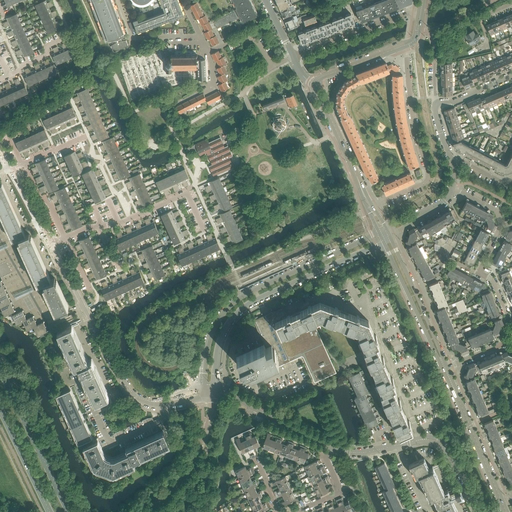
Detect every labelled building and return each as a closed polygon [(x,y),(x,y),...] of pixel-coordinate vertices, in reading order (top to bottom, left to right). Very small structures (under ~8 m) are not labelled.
[(90,0),(91,1),(92,4),(94,8),(95,12),(97,16),(98,20),(100,24),(101,28),(103,32),(104,36),(106,40),(115,37),(124,33),(123,29),(122,29),(121,25),(119,21),(118,17),(116,13),(115,9),(113,5),(112,2),(111,0),(90,0)] [(184,15),(177,0),(131,0),(132,0),(133,2),(135,3),(137,4),(139,5),(141,5),(142,5),(144,5),(146,4),(148,3),(149,2),(151,0),(159,0),(164,12),(138,22),(137,20),(133,21),(137,33),(169,21),(171,20),(172,20),(173,20),(175,20),(176,19),(176,18),(178,17),(184,15)] [(231,0),(233,3),(234,7),(235,7),(236,9),(235,9),(235,10),(233,11),(234,12),(237,18),(239,17),(239,18),(240,17),(242,20),(241,20),(243,24),(258,16),(256,12),(255,13),(252,6),(253,6),(249,0),(231,0)] [(291,2),(296,0),(290,0),(291,1),(289,1),(288,0),(285,0),(277,4),(280,10),(292,5),(291,2)] [(397,8),(394,0),(384,0),(381,1),(385,12),(397,8)] [(37,10),(52,4),(51,1),(47,3),(46,1),(35,5),(35,6),(36,5),(37,9),(37,10)] [(385,12),(381,1),(368,6),(373,17),(385,12)] [(373,17),(368,6),(367,2),(363,4),(363,2),(360,3),(362,6),(362,8),(356,11),(361,22),(373,17)] [(200,9),(197,3),(190,6),(193,13),(200,9)] [(50,10),(49,8),(53,6),(52,4),(37,10),(38,10),(40,14),(39,14),(39,15),(50,10)] [(291,14),(290,12),(293,11),(292,11),(295,9),(293,5),(292,5),(280,10),(282,15),(284,19),(292,15),(300,11),(299,9),(293,12),(294,13),(291,14)] [(204,16),(200,9),(193,13),(197,20),(198,19),(204,16)] [(41,20),(56,13),(55,11),(51,13),(50,10),(39,15),(40,15),(42,19),(41,19),(41,20)] [(237,18),(234,12),(227,16),(230,22),(237,19),(237,18)] [(4,25),(19,19),(19,18),(18,18),(16,14),(17,14),(17,13),(6,18),(8,21),(3,23),(4,25)] [(54,20),(53,17),(57,15),(56,13),(41,20),(42,20),(44,24),(43,24),(44,24),(54,20)] [(299,25),(297,21),(302,19),(303,19),(306,26),(317,22),(314,15),(307,17),(306,14),(301,17),(297,18),(296,16),(293,17),(293,16),(284,20),(286,24),(287,26),(288,30),(297,27),(297,26),(299,25)] [(355,24),(351,14),(345,16),(345,17),(343,18),(343,17),(337,19),(341,29),(342,29),(347,27),(349,26),(349,27),(349,26),(354,25),(354,24),(355,24)] [(208,22),(205,15),(204,16),(198,19),(201,26),(202,26),(202,25),(208,22)] [(230,22),(227,16),(220,19),(224,25),(230,22)] [(511,27),(507,16),(503,18),(507,28),(511,27)] [(507,28),(503,18),(498,20),(503,30),(507,28)] [(11,28),(21,23),(20,23),(19,19),(4,25),(5,28),(10,25),(11,28)] [(224,25),(220,19),(213,22),(217,29),(224,25)] [(341,29),(337,19),(332,21),(332,22),(330,23),(330,22),(324,24),(328,34),(329,34),(334,32),(336,31),(336,32),(336,31),(341,30),(341,29)] [(46,29),(61,22),(60,22),(61,22),(61,20),(60,20),(55,22),(54,20),(44,24),(44,25),(46,28),(45,29),(46,29)] [(503,30),(498,20),(494,22),(499,32),(503,30)] [(59,29),(57,27),(62,25),(61,22),(46,29),(48,33),(48,34),(59,29)] [(212,29),(209,23),(209,22),(208,22),(202,25),(202,26),(205,32),(205,33),(211,30),(212,29)] [(499,32),(494,22),(490,24),(495,34),(499,32)] [(8,35),(23,28),(21,24),(21,23),(11,28),(12,30),(7,33),(8,35)] [(328,34),(324,24),(318,26),(319,27),(317,28),(317,27),(311,29),(315,39),(316,39),(320,37),(321,37),(323,36),(323,37),(323,36),(328,35),(328,34)] [(495,34),(490,24),(486,26),(490,36),(495,34)] [(15,37),(26,33),(25,32),(23,29),(24,28),(23,28),(8,35),(9,37),(14,35),(15,37)] [(315,39),(311,29),(308,30),(308,29),(303,31),(303,32),(298,34),(302,44),(303,44),(307,42),(308,42),(309,41),(310,42),(310,41),(315,40),(315,39)] [(214,36),(211,30),(205,33),(205,32),(204,33),(207,40),(209,39),(214,36)] [(477,38),(479,37),(480,37),(478,34),(475,35),(473,31),(464,35),(467,40),(468,43),(469,43),(470,45),(478,40),(477,38)] [(12,44),(28,37),(27,37),(25,33),(26,33),(15,37),(16,40),(11,42),(12,44)] [(121,39),(124,37),(126,36),(125,33),(124,33),(115,37),(106,40),(104,41),(105,43),(106,43),(115,41),(117,41),(121,39)] [(216,36),(214,36),(209,39),(212,46),(219,43),(216,36)] [(19,47),(30,42),(29,42),(27,38),(28,38),(28,37),(12,44),(11,45),(12,47),(18,44),(19,47)] [(128,46),(126,40),(121,41),(121,39),(117,41),(115,41),(115,43),(111,46),(114,51),(119,49),(118,48),(121,47),(121,49),(128,46)] [(16,54),(32,47),(31,47),(29,43),(30,42),(19,47),(20,49),(15,52),(16,54)] [(76,56),(71,47),(73,46),(72,43),(70,44),(71,45),(68,47),(66,42),(64,43),(71,58),(71,57),(75,56),(76,56)] [(71,58),(64,43),(62,44),(64,49),(61,50),(66,60),(70,58),(70,59),(71,58)] [(34,52),(34,51),(33,52),(32,48),(32,47),(16,54),(17,56),(22,54),(24,57),(34,52)] [(66,60),(61,50),(59,51),(57,47),(55,48),(61,63),(62,62),(61,62),(65,60),(66,61),(66,60)] [(61,63),(55,48),(52,49),(54,53),(52,54),(56,65),(57,65),(56,64),(61,62),(61,63)] [(221,58),(218,51),(211,54),(215,61),(216,61),(222,58),(221,58)] [(197,70),(196,59),(196,57),(198,55),(197,54),(195,56),(192,56),(192,55),(191,55),(191,56),(187,56),(187,55),(186,55),(186,56),(182,56),(182,55),(181,55),(181,56),(177,56),(177,55),(176,55),(176,56),(174,57),(174,55),(171,55),(171,57),(170,57),(171,60),(167,60),(167,58),(166,58),(166,60),(165,60),(165,61),(166,61),(166,64),(165,64),(165,65),(166,65),(166,73),(171,73),(171,71),(175,71),(197,70)] [(510,66),(506,56),(502,58),(506,68),(510,66)] [(226,64),(223,57),(221,58),(222,58),(216,61),(219,67),(223,65),(224,65),(226,64)] [(506,68),(502,58),(498,60),(502,70),(506,68)] [(57,73),(52,62),(50,63),(48,59),(46,60),(47,64),(52,75),(53,75),(52,74),(56,72),(57,73)] [(206,80),(205,60),(198,60),(198,59),(196,59),(197,70),(198,70),(198,80),(206,80)] [(52,75),(47,64),(46,60),(43,61),(45,65),(43,67),(47,77),(48,77),(48,76),(52,75)] [(502,70),(498,60),(493,61),(498,72),(502,70)] [(498,72),(493,61),(489,63),(494,74),(498,72)] [(47,77),(43,67),(40,68),(38,63),(36,64),(43,79),(47,77)] [(399,70),(396,68),(396,67),(395,66),(395,67),(392,64),(387,66),(387,65),(386,64),(386,63),(371,68),(375,78),(389,72),(389,71),(391,70),(393,73),(393,75),(399,75),(399,70)] [(494,74),(489,63),(485,65),(489,75),(494,74)] [(43,79),(36,64),(34,65),(36,70),(33,71),(38,82),(38,81),(42,79),(42,80),(43,79)] [(227,72),(224,65),(223,65),(219,67),(217,69),(220,76),(224,73),(224,74),(227,72)] [(489,75),(485,65),(481,67),(485,77),(489,75)] [(485,77),(481,67),(477,69),(481,79),(485,77)] [(38,82),(33,71),(31,72),(29,68),(27,69),(33,84),(34,83),(33,83),(37,81),(38,82)] [(375,78),(371,68),(356,74),(356,75),(360,82),(360,83),(375,78)] [(33,84),(27,69),(24,70),(26,74),(24,75),(28,86),(29,86),(29,85),(33,83),(33,84)] [(481,79),(477,69),(473,70),(477,81),(481,79)] [(477,81),(473,70),(468,72),(469,75),(470,75),(473,82),(477,81)] [(473,82),(470,75),(469,75),(468,72),(464,74),(465,76),(470,86),(474,85),(473,82)] [(228,80),(224,74),(224,73),(220,76),(217,77),(221,84),(225,82),(228,80)] [(360,82),(356,75),(351,78),(351,77),(349,79),(344,82),(350,88),(360,82)] [(402,91),(402,82),(402,75),(399,75),(393,75),(392,75),(393,91),(402,91)] [(470,86),(465,76),(461,78),(465,88),(470,86)] [(28,93),(23,82),(21,83),(18,78),(16,79),(23,95),(24,95),(23,94),(27,92),(28,93)] [(23,95),(16,79),(14,80),(16,85),(14,87),(18,97),(19,97),(18,96),(23,95)] [(228,89),(225,82),(221,84),(218,85),(221,92),(228,89)] [(344,96),(350,88),(344,82),(341,86),(339,88),(340,89),(337,93),(344,96)] [(18,97),(14,87),(11,88),(9,83),(7,84),(14,99),(14,98),(18,97)] [(14,99),(7,84),(4,85),(7,90),(4,91),(9,101),(13,99),(14,99)] [(9,101),(4,91),(2,92),(0,88),(0,94),(4,104),(4,103),(8,101),(9,102),(9,101)] [(75,100),(90,94),(90,93),(89,93),(87,89),(88,89),(87,88),(77,93),(78,96),(74,98),(75,100)] [(510,99),(505,89),(501,91),(506,101),(510,99)] [(222,98),(220,93),(219,91),(212,94),(215,101),(222,98)] [(404,105),(403,98),(402,91),(393,91),(394,107),(404,105)] [(506,101),(501,91),(497,93),(501,103),(506,101)] [(344,105),(344,96),(337,93),(336,98),(335,98),(335,101),(336,101),(336,107),(344,105)] [(501,103),(497,93),(493,95),(497,105),(501,103)] [(90,94),(75,100),(76,102),(80,100),(81,103),(92,98),(91,98),(89,94),(90,94)] [(206,100),(205,98),(203,94),(196,97),(200,104),(206,100)] [(215,101),(212,94),(205,98),(206,100),(208,105),(215,101)] [(297,105),(293,95),(285,98),(290,108),(297,105)] [(497,105),(493,95),(489,96),(493,106),(495,109),(498,108),(497,105)] [(493,106),(489,96),(485,98),(489,108),(493,106)] [(200,104),(196,97),(189,100),(193,107),(200,104)] [(276,105),(284,102),(282,97),(263,104),(265,109),(272,106),(276,105)] [(79,110),(94,103),(93,103),(91,99),(92,99),(92,98),(81,103),(82,105),(78,107),(79,110)] [(484,108),(480,100),(481,100),(480,98),(475,100),(480,110),(484,108)] [(485,98),(481,100),(480,100),(484,108),(485,110),(489,108),(485,98)] [(193,107),(189,100),(183,104),(186,111),(193,107)] [(480,110),(475,100),(471,101),(476,111),(477,114),(481,112),(480,110)] [(476,111),(471,101),(467,103),(471,113),(476,111)] [(86,113),(96,108),(96,107),(95,108),(94,104),(94,103),(79,110),(80,112),(84,110),(86,113)] [(186,111),(183,104),(176,107),(179,114),(186,111)] [(348,116),(346,111),(344,105),(336,107),(338,111),(337,112),(338,114),(339,114),(341,119),(348,116)] [(406,120),(405,113),(404,106),(404,105),(394,107),(396,122),(406,120)] [(77,118),(75,114),(72,107),(71,108),(72,108),(67,110),(67,109),(74,124),(76,123),(74,119),(77,118)] [(83,119),(98,113),(98,112),(96,108),(86,113),(87,115),(82,117),(83,119)] [(74,124),(67,109),(66,110),(67,110),(63,112),(62,112),(67,122),(70,121),(71,125),(74,124)] [(67,122),(62,112),(58,114),(57,114),(64,129),(66,128),(64,123),(67,122)] [(100,117),(98,113),(83,119),(84,121),(89,120),(90,122),(100,117)] [(64,129),(57,114),(57,115),(53,116),(57,126),(60,125),(62,130),(64,129)] [(356,129),(351,120),(349,115),(348,116),(341,119),(347,134),(356,129)] [(57,126),(53,116),(52,116),(53,117),(49,119),(48,118),(55,133),(57,132),(55,128),(57,126)] [(281,116),(273,118),(274,122),(276,122),(277,128),(283,127),(281,116)] [(88,129),(102,122),(102,121),(102,122),(100,118),(101,118),(100,117),(90,122),(91,125),(87,127),(88,129)] [(55,133),(48,118),(48,119),(44,121),(44,120),(43,120),(48,131),(51,130),(52,134),(55,133)] [(409,135),(408,128),(406,121),(406,120),(396,122),(400,137),(409,135)] [(94,132),(105,127),(104,126),(102,123),(103,122),(102,122),(88,129),(89,131),(93,129),(94,132)] [(92,138),(107,131),(106,131),(104,127),(105,127),(94,132),(95,134),(91,136),(92,138)] [(362,144),(356,129),(347,134),(353,148),(362,144)] [(49,140),(47,136),(44,130),(40,132),(39,132),(46,147),(48,146),(46,141),(49,140)] [(109,136),(108,136),(106,132),(107,132),(107,131),(92,138),(93,140),(97,138),(98,141),(109,136)] [(46,147),(39,132),(39,133),(35,134),(40,144),(42,143),(44,148),(46,147)] [(40,144),(35,134),(34,134),(34,135),(30,137),(37,151),(39,150),(37,146),(40,144)] [(413,150),(412,143),(409,135),(400,137),(404,153),(413,150)] [(30,137),(30,136),(29,136),(30,137),(26,139),(25,138),(30,149),(33,148),(34,152),(37,151),(30,137)] [(101,149),(115,142),(115,141),(115,142),(113,138),(113,137),(103,142),(104,145),(100,146),(101,149)] [(30,149),(25,138),(25,139),(21,141),(21,140),(20,140),(27,155),(29,154),(27,150),(30,149)] [(229,158),(232,156),(230,151),(228,146),(224,147),(221,141),(220,138),(214,140),(211,141),(215,148),(212,150),(213,152),(216,151),(220,161),(213,164),(209,166),(213,177),(228,170),(233,167),(229,158)] [(213,152),(212,150),(215,148),(211,141),(207,143),(207,139),(187,148),(189,152),(196,148),(196,149),(197,149),(200,155),(206,152),(211,162),(212,162),(213,164),(220,161),(216,151),(213,152)] [(27,155),(20,140),(20,141),(16,143),(16,142),(15,143),(20,153),(23,152),(25,156),(27,155)] [(483,154),(478,151),(461,142),(461,141),(453,143),(454,147),(455,147),(454,149),(479,162),(483,154)] [(107,151),(118,147),(117,146),(117,147),(115,142),(116,142),(115,142),(101,149),(101,151),(106,149),(107,151)] [(369,158),(362,144),(353,148),(360,162),(369,158)] [(105,158),(120,151),(119,151),(117,147),(118,147),(107,151),(108,154),(104,156),(105,158)] [(418,165),(413,150),(404,153),(409,168),(418,165)] [(66,161),(82,154),(81,152),(76,154),(75,151),(64,156),(64,157),(65,157),(67,161),(66,161)] [(111,161),(122,156),(121,156),(119,152),(120,152),(120,151),(105,158),(106,160),(110,158),(111,161)] [(79,161),(78,159),(83,156),(82,154),(66,161),(66,162),(67,161),(69,165),(68,166),(79,161)] [(505,165),(497,161),(483,154),(479,162),(504,174),(504,173),(505,174),(508,172),(506,165),(505,165)] [(109,168),(124,161),(123,161),(122,157),(122,156),(111,161),(112,163),(108,165),(109,168)] [(375,172),(369,158),(360,162),(366,176),(368,175),(375,172)] [(32,171),(48,164),(48,163),(47,164),(45,160),(46,160),(46,159),(35,164),(36,167),(31,169),(32,169),(30,170),(31,171),(32,171)] [(71,171),(86,164),(85,162),(80,164),(79,161),(68,166),(69,166),(71,170),(70,170),(71,171)] [(115,170),(126,166),(126,165),(125,166),(124,162),(124,161),(109,168),(110,170),(114,168),(115,170)] [(39,173),(50,169),(50,168),(49,169),(47,164),(48,164),(32,171),(33,173),(38,171),(39,173)] [(84,171),(82,168),(87,166),(86,164),(71,171),(73,175),(73,176),(84,171)] [(113,177),(128,170),(126,166),(115,170),(117,173),(112,175),(113,177)] [(35,181),(52,173),(51,173),(50,169),(39,173),(41,176),(34,179),(35,181)] [(84,179),(100,172),(99,170),(94,172),(93,169),(82,174),(83,174),(85,178),(84,178),(84,179)] [(189,180),(185,169),(184,169),(184,170),(180,172),(180,171),(186,186),(188,185),(187,181),(189,180)] [(130,175),(128,171),(129,171),(128,170),(113,177),(114,179),(119,177),(120,180),(130,175)] [(186,186),(180,171),(179,171),(180,172),(176,174),(175,173),(180,184),(182,183),(184,187),(186,186)] [(97,179),(96,176),(101,174),(100,172),(84,179),(85,179),(87,183),(86,183),(86,184),(97,179)] [(379,180),(375,172),(368,175),(371,183),(379,180)] [(54,178),(52,174),(52,173),(35,181),(36,183),(43,180),(44,183),(54,178)] [(180,184),(175,173),(175,174),(171,176),(171,175),(170,176),(177,190),(179,189),(177,185),(180,184)] [(400,188),(414,182),(410,173),(396,179),(400,188)] [(127,185),(142,178),(141,178),(139,174),(140,174),(129,178),(130,181),(126,183),(127,185)] [(177,190),(170,176),(166,178),(166,177),(165,178),(170,188),(173,187),(175,191),(177,190)] [(206,189),(221,182),(220,182),(219,178),(219,177),(209,182),(210,185),(205,187),(206,189)] [(41,190),(56,183),(54,179),(55,179),(54,178),(44,183),(45,185),(38,188),(39,191),(41,190)] [(133,188),(144,183),(143,183),(141,179),(142,179),(142,178),(127,185),(128,187),(132,185),(133,188)] [(170,188),(165,178),(161,180),(167,195),(169,194),(168,189),(170,188)] [(89,188),(104,181),(103,179),(98,181),(97,179),(86,184),(87,184),(89,188),(88,188),(89,188)] [(385,195),(400,188),(396,179),(381,186),(384,192),(385,194),(385,195)] [(167,195),(161,180),(160,180),(161,181),(157,182),(156,182),(160,193),(163,191),(165,196),(167,195)] [(101,188),(100,186),(105,183),(104,181),(89,188),(89,189),(89,188),(91,193),(90,193),(91,193),(101,188)] [(213,192),(224,187),(223,187),(221,183),(222,183),(221,182),(206,189),(207,192),(212,189),(213,192)] [(59,188),(58,187),(56,184),(57,183),(56,183),(41,190),(42,192),(47,190),(48,193),(59,188)] [(131,195),(146,188),(145,188),(144,184),(144,183),(133,188),(134,191),(130,193),(131,195)] [(46,271),(34,245),(31,237),(28,231),(26,232),(25,230),(23,231),(21,227),(1,184),(0,184),(0,210),(14,241),(15,243),(19,241),(39,285),(39,284),(40,287),(45,285),(56,311),(60,310),(61,311),(66,309),(65,307),(68,306),(66,304),(65,304),(65,302),(66,302),(58,284),(57,285),(55,281),(56,281),(53,275),(51,276),(50,274),(48,275),(46,271)] [(51,200),(52,199),(67,192),(65,188),(65,187),(55,192),(56,195),(50,197),(51,200)] [(210,199),(226,192),(225,191),(225,192),(223,188),(224,187),(213,192),(214,194),(209,197),(210,199)] [(93,198),(108,191),(107,188),(102,191),(101,188),(91,193),(91,194),(91,193),(93,197),(92,197),(93,198)] [(148,193),(148,192),(147,193),(146,189),(146,188),(131,195),(130,195),(131,197),(136,195),(138,198),(148,193)] [(106,198),(104,195),(111,192),(110,190),(108,191),(93,198),(95,202),(95,203),(106,198)] [(59,202),(69,197),(69,196),(69,197),(67,193),(67,192),(52,199),(53,201),(58,199),(59,202)] [(217,201),(228,197),(228,196),(227,197),(225,193),(226,192),(210,199),(211,201),(216,199),(217,201)] [(135,204),(150,197),(148,193),(138,198),(139,200),(134,202),(135,204)] [(57,208),(72,201),(71,201),(69,197),(59,202),(60,204),(56,206),(57,208)] [(153,202),(152,202),(150,198),(151,198),(150,197),(135,204),(136,206),(141,204),(142,207),(153,202)] [(214,208),(230,201),(229,201),(227,197),(228,197),(217,201),(218,204),(213,206),(214,208)] [(467,213),(472,204),(468,202),(469,202),(469,201),(467,200),(466,201),(462,209),(464,210),(464,211),(467,213)] [(74,206),(73,206),(71,202),(72,202),(72,201),(57,208),(58,210),(62,209),(63,211),(74,206)] [(232,206),(231,206),(229,202),(230,202),(230,201),(214,208),(215,209),(213,210),(214,211),(220,208),(222,211),(232,206)] [(478,218),(482,209),(479,208),(479,207),(476,205),(475,205),(475,206),(472,204),(467,213),(470,214),(471,214),(475,216),(475,217),(478,218)] [(61,218),(76,211),(75,211),(74,208),(73,207),(74,207),(74,206),(63,211),(64,214),(60,216),(61,218)] [(493,215),(490,214),(490,213),(490,212),(486,210),(486,211),(482,209),(478,218),(481,220),(482,219),(485,221),(486,223),(493,221),(492,217),(493,215)] [(39,285),(19,241),(15,243),(14,241),(0,210),(0,276),(2,280),(2,281),(1,281),(3,285),(4,284),(4,285),(3,286),(5,289),(6,288),(6,289),(5,290),(7,294),(8,293),(8,294),(7,294),(8,298),(10,297),(10,298),(9,298),(10,302),(11,301),(12,302),(11,303),(12,306),(14,306),(13,307),(14,311),(15,310),(16,311),(17,313),(24,310),(24,311),(23,311),(24,315),(25,314),(25,315),(25,316),(26,319),(33,316),(34,316),(33,317),(35,320),(36,320),(36,321),(35,321),(37,325),(45,321),(45,322),(44,322),(45,326),(46,325),(46,326),(45,327),(47,330),(48,330),(48,328),(62,321),(63,324),(73,319),(71,315),(64,318),(62,313),(61,311),(60,310),(56,311),(45,285),(40,287),(39,284),(39,285)] [(163,220),(179,213),(178,211),(173,213),(171,210),(161,215),(161,216),(162,216),(163,220)] [(217,222),(232,214),(231,214),(230,210),(219,214),(221,217),(216,219),(217,222)] [(453,220),(455,219),(454,217),(453,215),(452,213),(450,211),(450,210),(448,211),(448,212),(445,214),(450,222),(453,221),(453,220)] [(67,221),(78,216),(78,215),(77,216),(76,212),(76,211),(61,218),(62,220),(66,218),(67,221)] [(176,220),(175,218),(180,215),(179,213),(163,220),(163,221),(164,220),(166,224),(165,225),(176,220)] [(224,224),(234,219),(232,215),(232,214),(217,222),(218,224),(223,221),(224,224)] [(450,222),(445,214),(442,215),(441,215),(438,216),(438,217),(437,217),(438,218),(435,219),(440,228),(442,227),(443,226),(442,225),(446,223),(446,224),(447,224),(450,222)] [(65,227),(80,220),(78,216),(67,221),(69,223),(64,225),(65,227)] [(158,232),(155,224),(154,222),(151,223),(149,218),(146,219),(153,235),(154,234),(158,232),(158,233),(158,232)] [(153,235),(146,219),(144,220),(146,225),(144,226),(149,237),(149,236),(153,234),(153,235)] [(219,232),(221,231),(236,224),(234,220),(234,219),(224,224),(225,227),(220,229),(218,230),(219,232)] [(440,228),(435,219),(431,221),(427,223),(427,224),(424,225),(429,234),(430,236),(441,230),(439,228),(440,228)] [(82,226),(82,225),(80,221),(80,220),(65,227),(66,229),(71,228),(72,230),(82,226)] [(167,230),(183,223),(182,220),(177,223),(176,220),(165,225),(166,225),(168,229),(167,229),(167,230)] [(493,231),(496,225),(494,224),(493,221),(486,223),(486,226),(484,230),(490,233),(491,231),(493,232),(493,231)] [(149,237),(144,226),(141,227),(139,222),(137,223),(144,239),(144,238),(148,236),(148,237),(149,237)] [(144,239),(137,223),(135,224),(137,229),(134,231),(139,241),(140,241),(139,240),(143,239),(144,239)] [(180,230),(179,227),(184,225),(183,223),(167,230),(168,230),(170,234),(169,234),(180,230)] [(228,234),(239,229),(238,228),(238,229),(236,225),(237,224),(236,224),(221,231),(222,233),(227,231),(228,234)] [(429,234),(424,225),(421,227),(420,227),(417,228),(416,229),(415,229),(414,229),(414,228),(408,231),(409,234),(408,237),(416,239),(417,237),(419,235),(421,239),(424,237),(423,236),(425,235),(426,236),(429,234)] [(139,241),(134,231),(132,232),(130,227),(127,228),(134,243),(135,243),(134,243),(139,241)] [(134,243),(127,228),(125,229),(127,234),(125,235),(130,245),(134,243)] [(225,241),(241,234),(241,233),(240,233),(238,229),(239,229),(228,234),(229,236),(224,238),(225,241)] [(487,236),(488,233),(480,229),(478,235),(486,239),(488,237),(488,236),(487,236)] [(172,239),(187,232),(186,230),(181,232),(180,230),(169,234),(170,235),(172,239)] [(511,237),(511,231),(508,232),(506,230),(503,236),(510,240),(511,237)] [(130,245),(125,235),(122,236),(120,231),(118,232),(125,247),(129,245),(130,245)] [(125,247),(118,232),(116,233),(118,238),(115,239),(120,250),(120,249),(124,247),(125,248),(125,247)] [(185,239),(183,237),(188,234),(187,232),(172,239),(172,240),(172,239),(174,243),(174,244),(185,239)] [(220,248),(215,238),(213,239),(210,234),(208,235),(215,250),(219,248),(220,248)] [(243,238),(242,238),(240,234),(241,234),(225,241),(226,243),(231,240),(232,243),(233,243),(243,238)] [(215,250),(208,235),(206,236),(208,241),(206,242),(210,252),(211,252),(215,250)] [(485,242),(486,239),(478,235),(475,240),(483,244),(484,242),(484,243),(485,242)] [(76,248),(92,241),(91,241),(89,237),(90,237),(89,236),(79,241),(80,244),(75,246),(76,248)] [(419,248),(415,242),(416,239),(408,237),(407,241),(405,242),(407,245),(407,246),(406,246),(410,253),(419,248)] [(210,252),(206,242),(203,243),(201,238),(199,239),(206,255),(206,254),(210,252),(210,253),(210,252)] [(206,255),(199,239),(196,240),(199,245),(196,246),(201,257),(201,256),(205,254),(205,255),(206,255)] [(482,246),(483,244),(475,240),(472,245),(481,250),(482,247),(482,246)] [(511,247),(511,245),(504,240),(501,246),(510,251),(511,248),(511,247)] [(83,251),(94,246),(93,245),(93,246),(91,242),(92,241),(76,248),(77,250),(82,248),(83,251)] [(201,257),(196,246),(194,247),(191,241),(189,242),(189,243),(196,259),(196,258),(200,256),(201,257)] [(196,259),(189,243),(187,244),(189,249),(187,250),(191,261),(192,261),(191,260),(196,258),(196,259)] [(479,253),(481,250),(472,245),(469,251),(477,255),(478,253),(479,253)] [(80,258),(96,251),(96,250),(95,251),(93,246),(94,246),(83,251),(84,253),(79,255),(80,258)] [(139,257),(154,251),(154,250),(153,251),(152,246),(141,250),(143,253),(137,256),(138,258),(139,257)] [(191,261),(187,250),(184,252),(181,246),(179,247),(187,263),(191,261)] [(511,252),(510,251),(501,246),(498,251),(506,255),(509,257),(511,252)] [(187,263),(179,247),(177,248),(180,254),(177,255),(181,264),(178,266),(179,268),(182,266),(182,265),(186,263),(187,263)] [(425,259),(419,248),(410,253),(412,256),(414,259),(415,261),(416,264),(425,259)] [(87,260),(98,255),(97,255),(95,251),(96,251),(80,258),(81,260),(86,258),(87,260)] [(146,260),(156,255),(154,251),(139,257),(140,260),(145,258),(146,260)] [(476,257),(477,255),(469,251),(467,256),(475,261),(477,258),(476,257)] [(505,257),(506,255),(498,251),(495,257),(504,261),(506,258),(505,257)] [(85,267),(100,260),(99,260),(98,256),(98,255),(87,260),(89,263),(84,265),(85,267)] [(144,267),(159,260),(158,260),(156,256),(156,255),(146,260),(147,263),(143,265),(144,267)] [(474,264),(475,261),(467,256),(464,262),(465,262),(464,265),(470,268),(473,264),(474,264)] [(503,264),(504,261),(495,257),(491,264),(498,268),(499,265),(500,266),(501,264),(502,264),(503,264)] [(431,269),(425,259),(416,264),(418,267),(420,270),(422,274),(431,269)] [(92,270),(102,265),(102,264),(101,265),(100,261),(100,260),(85,267),(86,269),(91,267),(92,270)] [(150,270),(161,265),(160,264),(160,265),(158,261),(159,260),(144,267),(145,269),(149,267),(150,270)] [(89,277),(104,270),(104,269),(102,265),(92,270),(93,272),(88,274),(89,277)] [(148,276),(163,270),(163,269),(162,270),(160,265),(161,265),(150,270),(151,272),(147,274),(148,276)] [(452,278),(456,270),(449,266),(445,272),(447,273),(446,275),(448,276),(449,277),(452,278)] [(144,283),(139,272),(136,273),(134,267),(132,268),(132,269),(139,285),(140,285),(139,284),(143,282),(144,283)] [(139,285),(132,269),(130,270),(132,275),(130,276),(134,287),(135,287),(135,286),(139,284),(139,285)] [(434,275),(431,269),(422,274),(424,277),(425,279),(426,279),(427,281),(428,281),(439,275),(440,274),(438,272),(434,275)] [(511,276),(509,271),(507,271),(506,269),(500,272),(502,276),(501,276),(501,277),(502,280),(511,276)] [(107,275),(106,274),(104,270),(105,270),(104,270),(89,277),(90,279),(95,277),(96,279),(107,275)] [(165,275),(165,274),(164,274),(162,270),(163,270),(148,276),(149,278),(153,277),(154,279),(165,275)] [(457,280),(461,272),(456,270),(452,278),(454,280),(455,280),(455,279),(457,280)] [(134,287),(130,276),(127,277),(125,272),(123,273),(129,289),(130,289),(130,288),(134,286),(134,287)] [(462,284),(467,275),(461,272),(457,280),(459,281),(459,282),(462,284)] [(129,289),(123,273),(120,274),(123,279),(120,281),(125,291),(125,290),(129,289)] [(468,286),(472,278),(467,275),(462,284),(465,285),(466,285),(468,286)] [(511,282),(511,278),(511,276),(502,280),(503,283),(504,284),(505,283),(505,285),(511,282)] [(120,293),(113,278),(113,277),(110,278),(113,284),(111,285),(115,295),(116,295),(119,293),(120,294),(120,293)] [(125,291),(120,281),(118,282),(115,277),(113,278),(120,293),(124,291),(125,291)] [(473,289),(477,281),(472,278),(468,286),(470,287),(470,288),(473,289)] [(115,295),(111,285),(108,286),(106,281),(104,282),(111,298),(111,297),(115,295),(115,296),(115,295)] [(486,288),(484,284),(477,281),(473,289),(476,291),(477,291),(479,292),(480,288),(483,289),(486,288)] [(111,298),(104,282),(101,283),(104,288),(101,289),(106,300),(106,299),(110,297),(110,298),(111,298)] [(443,293),(438,282),(429,285),(433,297),(443,293)] [(492,298),(489,290),(482,292),(483,295),(481,295),(482,298),(483,301),(492,298)] [(447,304),(443,293),(433,297),(438,308),(447,304)] [(0,307),(12,302),(11,301),(10,302),(9,298),(10,298),(0,301),(0,304),(1,306),(0,306),(0,307)] [(495,303),(492,298),(483,301),(484,304),(485,305),(486,307),(495,303)] [(467,310),(463,300),(455,303),(457,308),(459,314),(467,310)] [(2,311),(14,306),(12,306),(11,303),(12,302),(0,307),(1,307),(3,310),(2,311)] [(320,317),(320,302),(310,307),(310,306),(309,306),(307,307),(308,308),(296,313),(302,325),(312,320),(314,320),(315,321),(320,319),(319,318),(320,318),(320,317)] [(339,325),(344,312),(337,309),(337,308),(335,307),(334,308),(320,302),(320,317),(320,318),(321,318),(321,319),(335,324),(339,325)] [(497,309),(495,303),(486,307),(487,308),(486,309),(488,312),(497,309)] [(4,316),(16,311),(15,310),(14,311),(13,307),(14,306),(2,311),(3,311),(5,315),(4,315),(4,316)] [(286,314),(283,307),(268,314),(271,321),(286,314)] [(447,313),(445,307),(436,310),(436,311),(436,313),(437,313),(438,316),(447,313)] [(499,314),(497,309),(488,312),(489,315),(490,316),(491,318),(499,314)] [(14,320),(25,315),(25,314),(24,315),(23,311),(24,311),(24,310),(17,313),(12,315),(12,316),(13,315),(15,319),(14,319),(14,320)] [(358,331),(368,321),(359,317),(359,316),(356,315),(356,316),(344,312),(339,325),(343,326),(342,327),(356,333),(357,332),(358,332),(358,331)] [(302,325),(296,313),(289,316),(289,315),(287,316),(286,314),(271,321),(278,336),(302,325)] [(451,324),(449,318),(447,313),(438,316),(439,319),(440,320),(439,320),(441,323),(442,324),(441,325),(443,327),(451,324)] [(26,320),(26,319),(25,316),(25,315),(14,320),(15,320),(17,323),(16,324),(24,321),(26,320)] [(25,325),(36,320),(35,320),(33,317),(34,316),(33,316),(26,319),(26,320),(24,321),(25,325),(24,325),(25,325)] [(257,316),(252,319),(253,321),(256,328),(266,323),(263,316),(258,319),(257,316)] [(503,323),(501,318),(501,319),(500,318),(498,318),(497,317),(492,319),(493,323),(492,326),(500,329),(501,325),(503,324),(503,323)] [(37,325),(35,321),(36,321),(36,320),(25,325),(25,326),(25,325),(27,329),(26,329),(27,330),(34,327),(37,325)] [(330,359),(316,329),(316,327),(314,323),(313,322),(312,320),(302,325),(278,336),(284,351),(288,359),(303,352),(312,372),(318,369),(320,368),(323,373),(324,377),(335,372),(332,363),(330,360),(330,359)] [(35,331),(46,326),(46,325),(45,326),(44,322),(45,322),(45,321),(37,325),(34,327),(36,330),(35,330),(35,331)] [(377,337),(376,335),(375,335),(368,321),(358,331),(358,332),(358,333),(357,333),(363,347),(364,347),(365,348),(362,349),(362,352),(367,350),(377,346),(379,345),(376,338),(377,337)] [(269,328),(266,323),(256,328),(258,333),(269,328)] [(456,335),(454,329),(451,324),(443,327),(444,330),(444,331),(445,334),(446,335),(446,336),(447,338),(456,335)] [(46,326),(35,331),(36,331),(38,334),(37,335),(37,336),(39,335),(41,337),(47,335),(46,332),(49,330),(48,330),(47,330),(45,327),(46,326)] [(87,362),(80,346),(75,334),(71,326),(58,332),(74,368),(78,367),(82,365),(87,362)] [(499,334),(498,332),(500,329),(492,326),(491,328),(484,331),(488,340),(491,339),(492,338),(496,337),(496,336),(499,334)] [(271,333),(269,328),(258,333),(261,338),(271,333)] [(488,340),(484,331),(473,336),(477,345),(480,343),(481,343),(485,342),(485,341),(488,340)] [(263,342),(273,338),(271,333),(261,338),(263,342)] [(459,341),(456,335),(447,338),(448,341),(449,342),(450,345),(450,346),(451,346),(453,349),(455,348),(458,350),(461,342),(459,341)] [(477,345),(473,336),(465,339),(466,343),(464,344),(461,342),(458,350),(462,351),(463,354),(469,351),(468,350),(469,350),(470,348),(474,346),(477,345)] [(276,345),(273,338),(263,342),(264,345),(266,349),(271,346),(272,347),(276,345)] [(279,363),(277,359),(274,351),(275,351),(274,349),(273,349),(272,347),(271,346),(266,349),(264,345),(237,357),(240,364),(239,365),(240,367),(241,367),(245,375),(256,373),(279,363)] [(384,359),(383,357),(382,357),(377,346),(367,350),(362,352),(372,372),(386,366),(383,360),(384,359)] [(283,361),(280,353),(277,348),(274,349),(275,351),(274,351),(277,359),(279,363),(283,361)] [(508,363),(511,356),(508,354),(507,352),(503,353),(502,353),(499,354),(499,355),(495,357),(499,366),(502,365),(502,364),(502,363),(505,362),(508,363)] [(500,368),(499,366),(495,357),(492,358),(492,357),(491,357),(488,358),(488,359),(487,359),(488,360),(484,361),(488,370),(491,369),(491,368),(493,367),(495,370),(500,368)] [(104,389),(100,380),(91,360),(87,362),(82,365),(78,367),(82,374),(81,374),(84,379),(83,379),(84,379),(86,383),(85,383),(86,384),(87,386),(89,391),(91,395),(91,396),(92,398),(92,399),(92,398),(94,403),(99,401),(100,401),(108,397),(104,389)] [(488,370),(484,361),(481,363),(481,362),(480,362),(477,363),(476,364),(475,363),(474,364),(474,363),(468,365),(469,368),(466,374),(464,375),(466,381),(474,378),(474,377),(476,372),(478,371),(479,374),(482,373),(482,372),(484,371),(485,372),(488,370)] [(393,380),(392,378),(391,378),(386,366),(372,372),(380,391),(378,392),(379,394),(383,392),(383,393),(393,388),(395,387),(392,381),(393,380)] [(324,377),(323,373),(320,368),(318,369),(312,372),(315,381),(324,377)] [(361,377),(360,375),(364,373),(362,370),(349,376),(351,381),(361,377)] [(363,382),(362,380),(366,378),(365,375),(361,377),(351,381),(354,386),(363,382)] [(476,383),(474,378),(466,381),(465,381),(466,383),(467,387),(476,383)] [(365,387),(364,385),(368,383),(367,380),(363,382),(354,386),(356,391),(365,387)] [(481,394),(476,383),(467,387),(470,394),(471,395),(472,398),(481,394)] [(368,392),(367,390),(370,388),(369,385),(365,387),(356,391),(358,396),(368,392)] [(401,402),(399,400),(398,400),(393,388),(383,393),(383,392),(379,394),(389,416),(403,409),(400,402),(401,402)] [(86,426),(83,419),(83,418),(83,419),(82,417),(81,414),(77,406),(78,406),(76,402),(75,402),(72,394),(70,390),(57,395),(79,444),(92,438),(88,431),(86,426)] [(366,398),(365,396),(369,394),(368,392),(358,396),(354,398),(357,403),(366,398)] [(486,405),(481,394),(472,398),(473,401),(474,402),(477,409),(486,405)] [(368,403),(367,401),(371,399),(370,397),(366,398),(357,403),(359,408),(368,403)] [(488,411),(480,414),(480,415),(481,417),(482,417),(498,411),(498,409),(497,408),(498,407),(499,408),(502,406),(499,400),(492,403),(494,409),(488,411)] [(371,408),(370,406),(373,404),(372,402),(368,403),(359,408),(361,413),(371,408)] [(488,411),(486,405),(477,409),(478,412),(478,413),(479,415),(480,415),(480,414),(488,411)] [(373,413),(372,411),(375,409),(374,407),(371,408),(361,413),(363,417),(373,413)] [(410,423),(409,420),(408,421),(403,409),(389,416),(399,437),(400,437),(400,436),(412,430),(409,423),(410,423)] [(375,418),(374,416),(378,414),(376,412),(373,413),(363,417),(365,422),(375,418)] [(377,423),(376,421),(380,419),(379,416),(375,418),(365,422),(368,428),(377,423)] [(495,425),(493,420),(484,424),(488,435),(498,431),(495,426),(499,425),(498,423),(495,425)] [(499,436),(498,431),(488,435),(493,446),(501,442),(501,443),(502,442),(500,437),(504,436),(503,434),(499,436)] [(133,462),(168,446),(170,445),(164,432),(155,436),(132,446),(131,446),(132,446),(127,448),(127,449),(128,452),(133,462)] [(259,446),(255,436),(252,437),(250,433),(247,435),(254,448),(259,446)] [(268,450),(272,440),(269,439),(271,435),(267,433),(262,447),(268,450)] [(254,448),(247,435),(244,436),(246,440),(243,441),(248,451),(254,448)] [(274,452),(279,438),(276,437),(275,441),(272,440),(268,450),(274,452)] [(248,451),(243,441),(241,442),(239,438),(236,440),(242,453),(248,451)] [(280,454),(284,444),(281,443),(282,439),(279,438),(274,452),(280,454)] [(135,465),(133,462),(128,452),(114,459),(111,459),(106,457),(104,455),(97,440),(85,445),(84,446),(94,468),(113,475),(135,465)] [(286,456),(291,442),(288,441),(286,445),(284,444),(280,454),(286,456)] [(292,459),(295,449),(293,448),(294,443),(291,442),(286,456),(292,459)] [(504,448),(501,443),(501,442),(493,446),(494,448),(493,449),(495,452),(504,448)] [(298,461),(303,447),(300,446),(298,450),(295,449),(292,459),(298,461)] [(304,463),(307,453),(304,452),(306,448),(303,447),(298,461),(304,463)] [(506,454),(504,448),(495,452),(496,455),(497,455),(498,457),(506,454)] [(508,459),(506,454),(498,457),(499,459),(498,459),(498,460),(499,463),(508,459)] [(457,511),(456,508),(452,499),(452,498),(454,497),(456,496),(455,494),(453,495),(451,496),(450,496),(448,490),(444,491),(442,488),(443,488),(441,485),(437,476),(436,473),(434,469),(438,467),(438,465),(429,469),(428,466),(427,463),(426,463),(424,458),(423,459),(409,465),(415,477),(419,475),(430,500),(434,498),(438,505),(437,505),(439,510),(440,511),(457,511)] [(316,467),(315,465),(321,462),(320,459),(304,466),(307,471),(316,467)] [(510,465),(508,459),(499,463),(500,466),(501,466),(502,466),(502,468),(510,465)] [(376,471),(386,467),(384,463),(375,467),(376,471)] [(511,470),(511,468),(510,465),(502,468),(503,470),(503,471),(504,474),(511,470)] [(238,477),(254,470),(252,467),(246,469),(245,466),(235,471),(238,477)] [(309,476),(324,469),(323,466),(317,469),(316,467),(307,471),(309,476)] [(378,475),(388,471),(386,467),(376,471),(378,475)] [(321,477),(320,475),(326,472),(324,469),(309,476),(307,477),(309,482),(311,481),(321,477)] [(250,478),(249,475),(255,473),(254,470),(238,477),(241,483),(250,478)] [(380,479),(389,475),(388,471),(378,475),(380,479)] [(382,483),(391,478),(389,475),(380,479),(382,483)] [(288,482),(285,476),(270,483),(271,486),(277,484),(278,486),(288,482)] [(313,486),(329,479),(328,476),(322,479),(321,477),(311,481),(313,486)] [(243,488),(259,481),(257,478),(251,481),(250,478),(241,483),(243,488)] [(383,486),(393,482),(391,478),(382,483),(383,486)] [(325,487),(324,485),(330,482),(329,479),(313,486),(316,491),(325,487)] [(255,490),(254,487),(260,484),(259,481),(243,488),(246,494),(255,490)] [(275,495),(291,488),(288,482),(278,486),(280,489),(274,492),(275,495)] [(392,488),(395,486),(393,482),(383,486),(385,490),(385,491),(392,488)] [(318,496),(333,489),(332,486),(326,489),(325,487),(316,491),(318,496)] [(293,494),(291,488),(275,495),(276,498),(282,495),(284,498),(293,494)] [(384,496),(394,492),(392,488),(385,491),(385,490),(382,491),(384,496)] [(249,500),(264,493),(263,490),(257,492),(255,490),(246,494),(249,500)] [(462,501),(460,495),(461,495),(461,494),(460,492),(459,492),(458,492),(457,490),(454,491),(455,493),(455,494),(456,496),(456,497),(459,503),(462,501)] [(261,501),(259,498),(265,496),(264,493),(249,500),(251,505),(261,501)] [(280,507),(296,500),(293,494),(284,498),(285,501),(279,503),(280,507)] [(350,511),(356,510),(349,494),(345,496),(348,502),(346,503),(350,511)] [(350,511),(346,503),(344,503),(342,497),(339,499),(344,511),(350,511)] [(344,511),(339,499),(336,500),(338,506),(336,507),(338,511),(344,511)] [(254,511),(269,504),(268,501),(262,504),(261,501),(251,505),(254,511)] [(338,511),(336,507),(334,508),(332,502),(329,503),(332,511),(338,511)]
